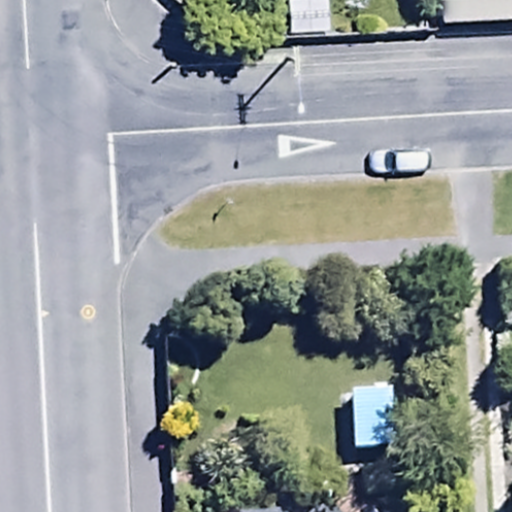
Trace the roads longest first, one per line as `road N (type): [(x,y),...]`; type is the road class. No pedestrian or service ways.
road 1 (residential): [(511,115),(29,139)]
road 2 (tertiary): [(29,139),(48,511)]
road 3 (tertiary): [(22,0),(29,139)]
